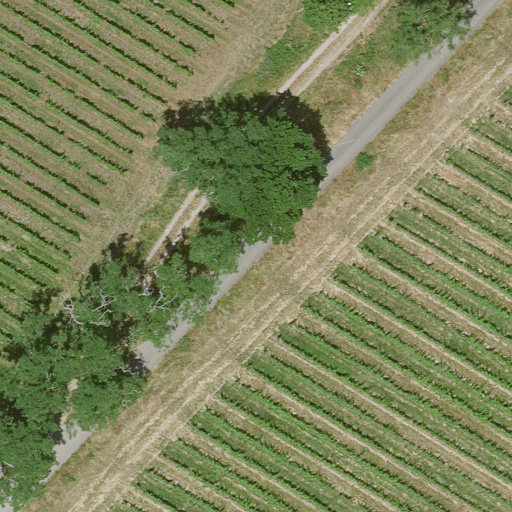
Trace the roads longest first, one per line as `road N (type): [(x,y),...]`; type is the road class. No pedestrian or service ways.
road 1 (unclassified): [(4,511),(480,0)]
road 2 (track): [(370,0),(169,237),(27,487)]
